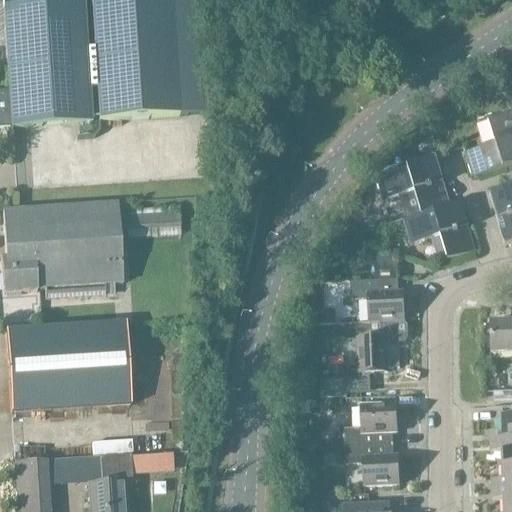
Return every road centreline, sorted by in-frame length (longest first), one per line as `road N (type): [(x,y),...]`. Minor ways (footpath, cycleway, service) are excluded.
road 1 (tertiary): [(243,511),(252,364),(283,247),(361,137),(405,94),(511,27)]
road 2 (residential): [(440,511),(439,316),(447,296),(511,269)]
